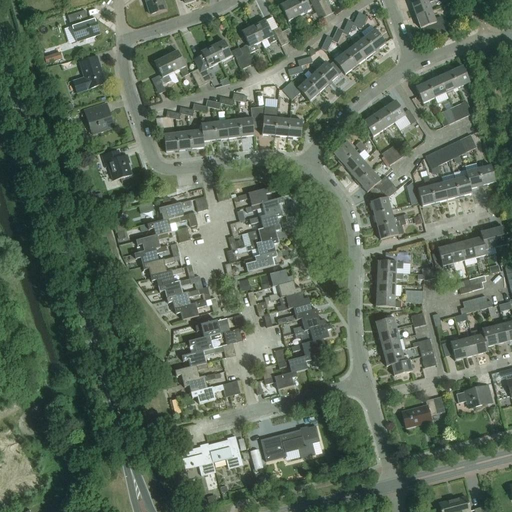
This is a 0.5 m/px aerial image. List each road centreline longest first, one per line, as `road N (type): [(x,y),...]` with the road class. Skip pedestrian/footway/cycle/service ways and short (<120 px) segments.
road 1 (secondary): [(143,511),(0,38)]
road 2 (residential): [(135,116),(245,85),(371,0)]
road 3 (residential): [(361,382),(346,205),(304,163)]
road 4 (residential): [(304,163),(261,158),(157,169),(135,116)]
road 5 (residential): [(196,428),(361,382)]
road 6 (residential): [(367,400),(511,361)]
road 7 (residential): [(304,163),(343,119),(412,67)]
road 8 (unclassified): [(392,482),(511,454)]
